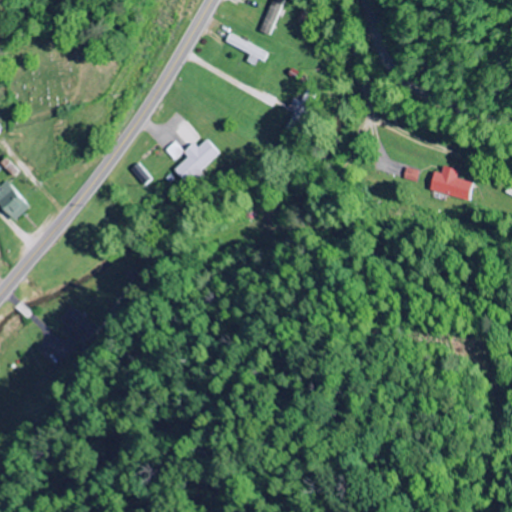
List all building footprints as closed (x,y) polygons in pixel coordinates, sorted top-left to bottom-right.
[(223,43),(261,61),(265,53),(227,35),(223,43)] [(178,129),(192,147),(185,153),(189,158),(175,170),(186,184),(223,153),(209,137),(204,141),(188,121),(178,129)] [(176,162),(186,154),(177,142),(167,151),(176,162)] [(455,179),(457,171),(441,167),(439,175),(431,173),(426,191),(467,202),(472,184),(455,179)] [(0,197),(18,221),(34,208),(28,200),(26,201),(10,180),(0,187),(0,197)]
